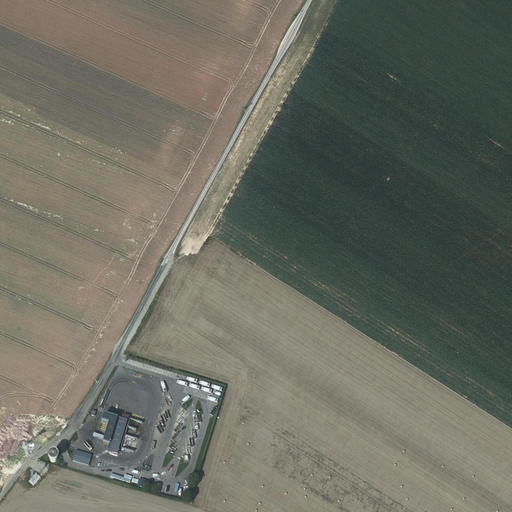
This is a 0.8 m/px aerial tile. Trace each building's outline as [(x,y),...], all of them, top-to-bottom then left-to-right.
[(108,447),(118,450),(128,413),(122,412),(121,416),(104,411),(102,418),(108,420),(103,439),(110,441),(108,447)] [(73,457),(89,462),(92,452),(76,447),(73,457)] [(52,454),(51,454),(50,455),(49,455),(49,456),(48,456),(48,457),(47,458),(47,459),(47,460),(48,461),(49,462),(50,463),(51,464),(52,464),(53,464),(54,464),(54,463),(55,463),(56,462),(57,461),(57,460),(57,459),(57,458),(57,457),(56,456),(56,455),(55,455),(54,454),(53,454),(52,454)] [(132,477),(124,475),(124,478),(111,474),(110,477),(130,483),(132,477)] [(140,479),(137,486),(144,488),(146,480),(140,479)]
